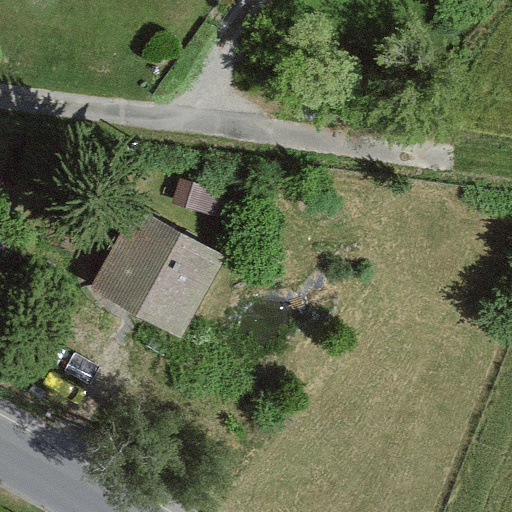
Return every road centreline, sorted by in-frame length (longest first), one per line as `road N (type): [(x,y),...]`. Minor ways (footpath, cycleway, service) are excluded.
road 1 (residential): [(164,122),(394,153)]
road 2 (residential): [(0,99),(164,122)]
road 3 (residential): [(164,122),(253,0)]
road 4 (tertiary): [(109,511),(0,448)]
